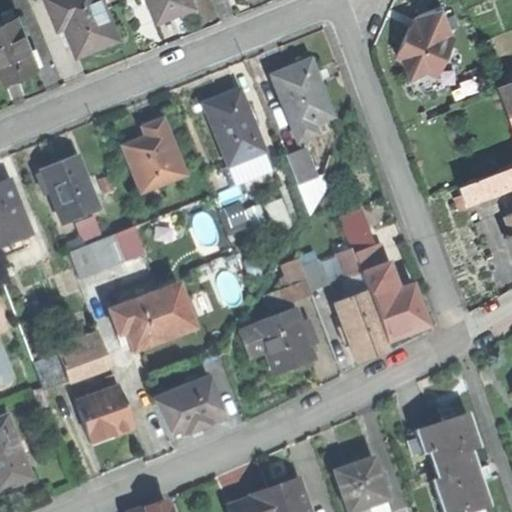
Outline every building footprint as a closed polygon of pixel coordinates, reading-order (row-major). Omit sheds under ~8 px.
[(66,23),(77,52),(93,46),(116,37),(101,0),(49,0),(59,26),(66,23)] [(147,0),(156,21),(174,14),(194,6),(192,0),(147,0)] [(420,23),(416,31),(409,28),(405,36),(396,54),(402,57),(401,61),(408,78),(429,71),(437,75),(455,38),(448,35),(451,30),(443,6),(420,14),(416,21),(420,23)] [(0,22),(0,76),(3,83),(18,77),(36,69),(14,17),(0,22)] [(413,19),(409,28),(416,31),(420,23),(416,21),(413,19)] [(271,78),(294,132),(312,125),(331,117),(320,89),(309,62),(271,78)] [(511,127),(511,89),(499,94),(511,127)] [(203,105),(227,168),(265,154),(240,91),(218,99),(203,105)] [(122,149),(144,204),(159,198),(155,187),(183,177),(162,122),(142,130),(145,140),(134,144),(122,149)] [(317,135),(312,125),(294,132),(298,143),(317,135)] [(284,157),(296,185),(316,177),(304,149),(284,157)] [(41,170),(63,225),(98,211),(77,156),(58,164),(41,170)] [(473,167),(477,178),(494,172),(489,161),(473,167)] [(458,185),(466,206),(511,188),(511,164),(494,172),(477,178),(458,185)] [(0,246),(22,237),(27,235),(7,184),(0,187),(0,246)] [(341,219),(348,239),(367,232),(359,212),(341,219)] [(68,252),(79,279),(144,254),(133,227),(68,252)] [(362,275),(371,300),(396,291),(373,230),(367,232),(348,239),(350,243),(362,275)] [(509,253),(511,251),(511,233),(503,236),(509,253)] [(26,249),(22,237),(0,246),(0,249),(3,258),(26,249)] [(348,281),(362,275),(350,243),(342,246),(344,251),(338,254),(348,281)] [(296,254),(299,261),(306,279),(319,274),(309,249),(296,254)] [(287,277),(291,288),(307,282),(306,279),(299,261),(283,267),(287,277)] [(279,280),(284,291),(291,288),(287,277),(279,280)] [(286,306),(313,296),(307,282),(291,288),(284,291),(281,292),(286,306)] [(371,300),(386,341),(426,326),(418,306),(410,285),(396,291),(371,300)] [(126,334),(133,353),(152,346),(195,329),(179,286),(136,302),(114,311),(109,313),(118,337),(126,334)] [(111,304),(114,311),(136,302),(132,292),(117,298),(118,302),(111,304)] [(270,312),(286,306),(281,292),(265,298),(270,312)] [(371,357),(387,351),(365,294),(336,304),(358,362),(371,357)] [(267,352),(276,375),(294,367),(313,361),(307,345),(299,325),(294,311),(257,325),(267,352)] [(308,321),(299,325),(307,345),(315,342),(308,321)] [(249,359),(267,352),(257,325),(239,332),(249,359)] [(79,347),(60,354),(64,365),(83,358),(79,347)] [(83,358),(64,365),(69,381),(110,365),(104,350),(83,358)] [(34,364),(44,390),(69,381),(64,365),(60,354),(34,364)] [(147,400),(166,444),(199,430),(225,419),(206,375),(147,400)] [(76,397),(78,403),(105,394),(102,387),(76,397)] [(78,403),(93,443),(115,435),(135,428),(120,388),(105,394),(78,403)] [(428,426),(413,432),(415,437),(416,436),(422,451),(419,452),(420,456),(428,453),(436,477),(428,480),(430,484),(432,483),(442,511),(475,511),(488,508),(467,452),(479,448),(477,444),(475,445),(465,417),(468,416),(467,412),(452,417),(441,421),(428,426)] [(439,416),(441,421),(452,417),(450,412),(439,416)] [(0,418),(0,490),(13,486),(33,478),(9,415),(0,418)] [(349,466),(333,472),(347,511),(364,511),(363,507),(385,499),(371,459),(349,466)] [(268,487),(254,492),(255,496),(227,505),(229,511),(308,511),(297,478),(268,487)] [(169,511),(166,501),(145,508),(133,511),(169,511)]
